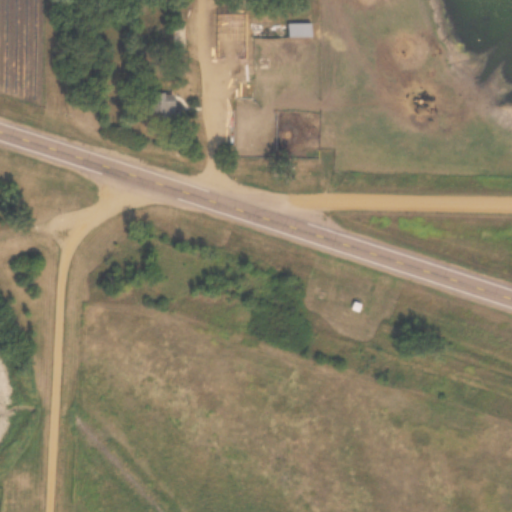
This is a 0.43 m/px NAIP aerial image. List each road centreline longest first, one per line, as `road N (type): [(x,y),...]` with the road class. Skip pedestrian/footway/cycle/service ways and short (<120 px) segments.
road 1 (secondary): [(511,287),(0,123)]
road 2 (residential): [(251,200),(511,201)]
